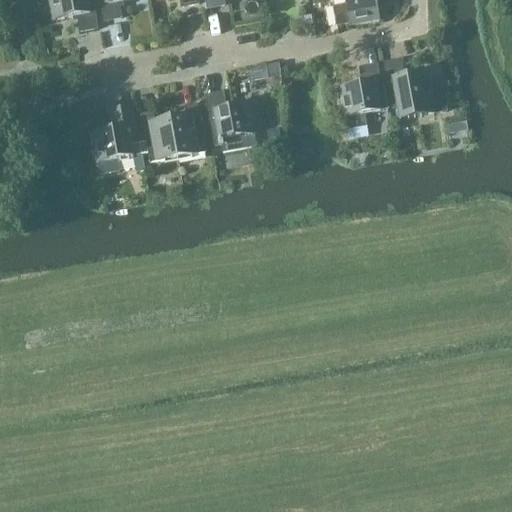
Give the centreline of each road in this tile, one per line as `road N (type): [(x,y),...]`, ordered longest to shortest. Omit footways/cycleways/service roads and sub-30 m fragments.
road 1 (residential): [(15,331),(444,249),(468,250),(477,261),(509,417),(497,444),(142,511)]
road 2 (residential): [(0,88),(231,47),(255,59),(401,33),(416,21),(417,0)]
road 3 (residential): [(51,511),(15,331)]
